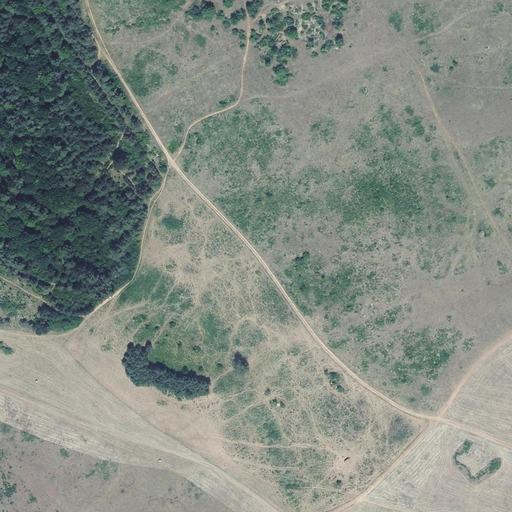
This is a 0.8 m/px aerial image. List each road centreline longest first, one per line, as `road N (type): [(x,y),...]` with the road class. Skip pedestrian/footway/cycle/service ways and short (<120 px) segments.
road 1 (track): [(511,443),(408,408),(339,357),(173,159),(101,39),(88,0)]
road 2 (track): [(0,382),(209,465),(277,511)]
road 3 (track): [(335,511),(372,489),(471,369),(511,335)]
road 4 (track): [(0,389),(126,437)]
